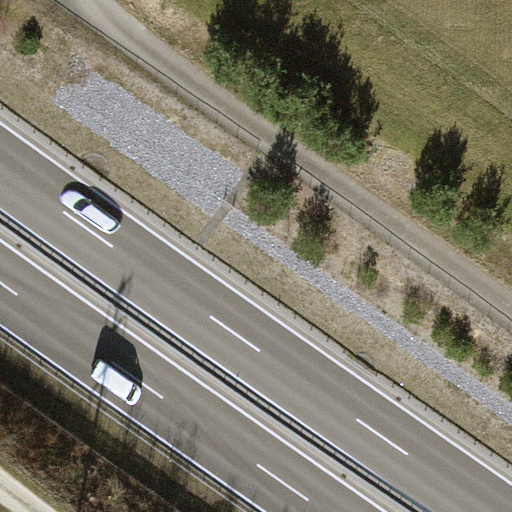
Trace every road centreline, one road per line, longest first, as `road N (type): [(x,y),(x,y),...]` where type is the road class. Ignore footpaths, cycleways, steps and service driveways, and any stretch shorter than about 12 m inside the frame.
road 1 (trunk): [(493,511),(0,161)]
road 2 (track): [(511,307),(84,0)]
road 3 (trunk): [(0,279),(328,511)]
